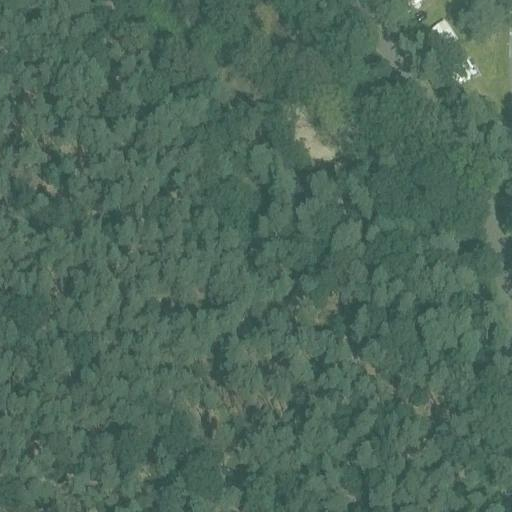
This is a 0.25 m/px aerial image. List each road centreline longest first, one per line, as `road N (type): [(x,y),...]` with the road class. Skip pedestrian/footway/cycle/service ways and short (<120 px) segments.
road 1 (unclassified): [(511,511),(510,313),(499,250),(470,166),(353,0)]
road 2 (track): [(371,24),(310,85),(318,152),(443,126)]
